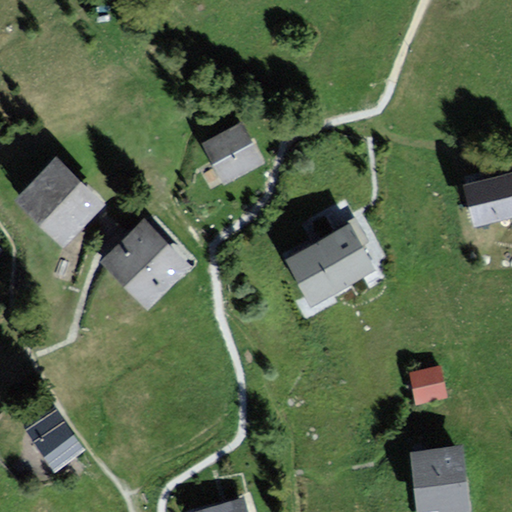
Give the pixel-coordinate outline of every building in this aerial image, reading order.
[(271,162),(248,121),(210,143),(233,184),(271,162)] [(120,200),(68,154),(27,200),(79,246),(120,200)] [(511,177),(465,190),(474,224),(511,214),(511,177)] [(198,265),(155,222),(111,266),(155,309),(198,265)] [(372,265),(354,230),(291,262),(309,297),(372,265)] [(444,363),(412,371),(421,408),(453,401),(444,363)] [(80,450),(55,414),(25,435),(50,471),(80,450)] [(479,511),(471,445),(424,451),(431,511),(440,511),(451,511),(452,511),(479,511)] [(256,511),(251,496),(198,511),(256,511)]
